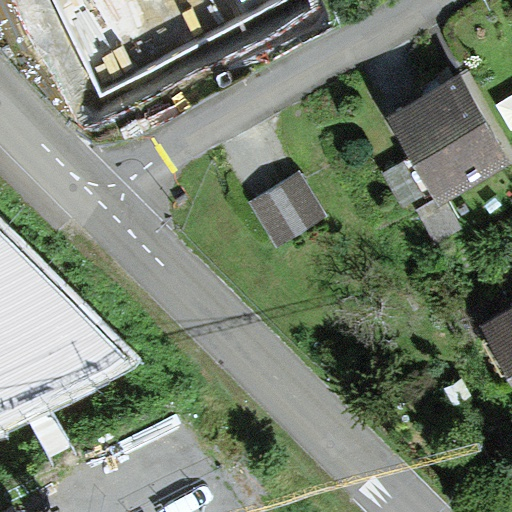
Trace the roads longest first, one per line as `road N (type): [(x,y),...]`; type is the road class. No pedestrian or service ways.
road 1 (residential): [(105,206),(413,511)]
road 2 (residential): [(433,0),(163,155),(105,206)]
road 3 (residential): [(0,98),(105,206)]
